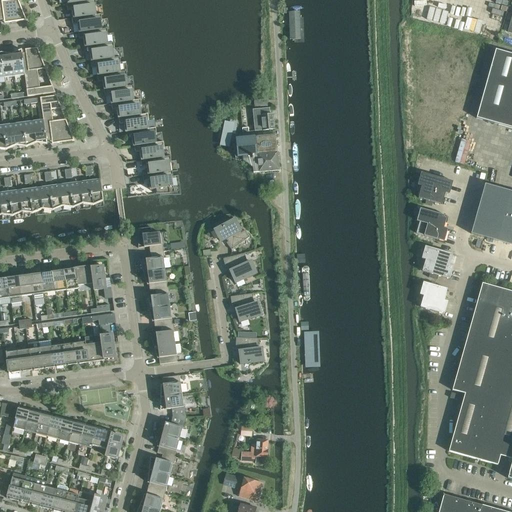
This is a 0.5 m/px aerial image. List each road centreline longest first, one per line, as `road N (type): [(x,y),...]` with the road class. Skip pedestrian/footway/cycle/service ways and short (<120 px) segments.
road 1 (unclassified): [(293,511),(298,452),(275,0)]
road 2 (unclassified): [(511,493),(441,472),(444,364),(471,258)]
road 3 (residential): [(140,375),(230,361),(217,263)]
road 4 (residential): [(0,391),(140,375)]
road 5 (residential): [(120,511),(146,418),(140,375)]
road 6 (residential): [(52,30),(110,151)]
road 7 (unclassified): [(471,258),(460,233),(473,184),(426,170)]
road 8 (residential): [(140,375),(124,251)]
road 9 (residential): [(0,264),(124,251)]
